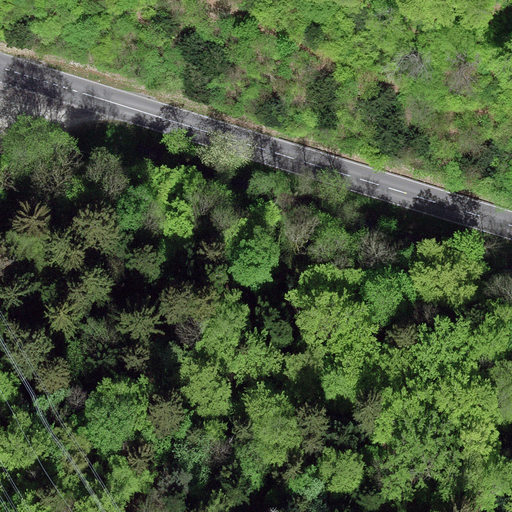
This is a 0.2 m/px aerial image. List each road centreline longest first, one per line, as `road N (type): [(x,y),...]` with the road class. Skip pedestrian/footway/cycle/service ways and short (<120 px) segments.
road 1 (tertiary): [(511,228),(0,66)]
road 2 (track): [(213,0),(511,131)]
